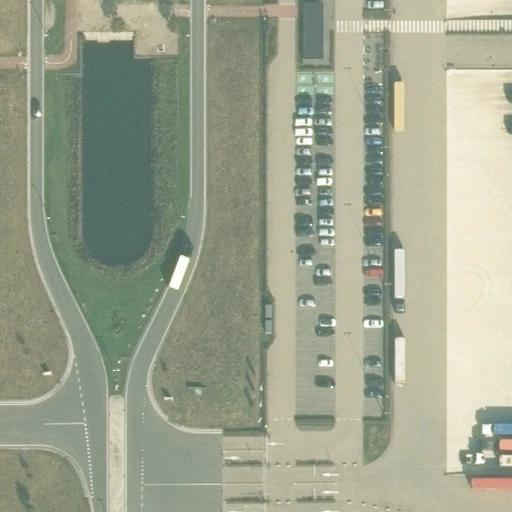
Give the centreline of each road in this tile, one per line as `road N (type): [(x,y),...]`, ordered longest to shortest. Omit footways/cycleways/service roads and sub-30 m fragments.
road 1 (unclassified): [(135,511),(135,382),(195,227),(197,0)]
road 2 (unclassified): [(36,0),(36,224),(93,378),(97,511)]
